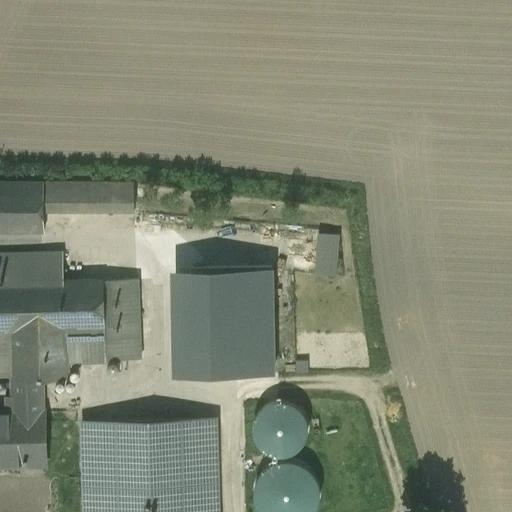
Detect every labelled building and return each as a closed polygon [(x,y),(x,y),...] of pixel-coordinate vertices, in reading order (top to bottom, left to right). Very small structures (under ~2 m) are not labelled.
[(0,183),(0,230),(44,231),(44,210),(134,211),(134,183),(0,183)] [(345,274),(346,232),(324,232),(323,273),(345,274)] [(0,258),(0,329),(13,329),(67,328),(105,328),(105,349),(139,348),(138,278),(55,279),(54,258),(0,258)] [(215,264),(178,266),(182,375),(218,373),(215,264)] [(67,328),(13,329),(16,412),(44,411),(43,378),(69,378),(67,328)] [(265,450),(274,455),(286,455),(296,451),(304,443),(308,432),(307,421),(302,411),(294,404),(284,401),(274,401),(265,406),(257,413),(254,422),(253,433),(257,443),(265,450)] [(16,412),(0,411),(0,464),(45,464),(44,411),(16,412)] [(217,511),(215,418),(84,421),(85,511),(217,511)] [(258,509),(259,511),(313,511),(318,504),(320,492),(317,479),(309,469),(299,462),(286,460),(274,463),(264,469),(258,477),(254,488),(254,499),(258,509)]
